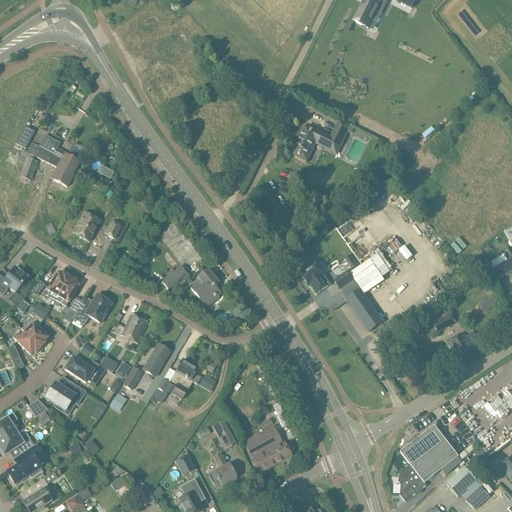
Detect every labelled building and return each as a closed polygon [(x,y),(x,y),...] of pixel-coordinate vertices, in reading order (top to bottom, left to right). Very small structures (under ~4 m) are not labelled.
[(380,0),(365,0),(365,1),(364,1),(362,5),(363,6),(354,22),(368,29),(377,11),(382,14),(388,3),(380,0)] [(393,0),(412,9),(416,0),(393,0)] [(154,17),(138,24),(142,34),(159,27),(154,17)] [(147,43),(139,48),(142,54),(140,55),(144,61),(143,63),(149,73),(151,72),(155,79),(157,78),(160,83),(168,78),(165,73),(167,72),(162,65),(164,64),(158,53),(156,54),(152,47),(150,48),(147,43)] [(297,147),(293,155),(307,162),(315,145),(318,141),(339,152),(343,145),(348,134),(350,135),(354,127),(352,126),(340,120),(332,137),(307,125),(305,130),(302,129),(294,146),(297,147)] [(34,133),(26,128),(18,141),(18,142),(16,145),(25,150),(34,133)] [(42,143),(39,147),(53,155),(53,156),(61,160),(60,162),(66,165),(66,167),(68,168),(66,172),(73,176),(80,163),(77,162),(80,157),(71,152),(68,157),(65,155),(66,154),(57,150),(60,144),(45,136),(42,143)] [(39,147),(31,144),(28,154),(21,152),(18,162),(24,164),(19,178),(30,182),(37,163),(35,162),(36,158),(57,169),(51,180),(67,188),(73,176),(66,172),(68,168),(66,167),(66,165),(60,162),(61,160),(53,156),(53,155),(39,147)] [(382,165),(373,174),(380,182),(390,173),(382,165)] [(103,178),(99,184),(106,188),(110,181),(103,178)] [(100,223),(84,214),(73,235),(89,244),(100,223)] [(121,228),(112,223),(105,235),(114,240),(121,228)] [(55,233),(51,224),(45,227),(49,236),(55,233)] [(511,271),(511,259),(497,268),(492,271),(497,280),(503,277),(511,271)] [(317,295),(330,286),(324,277),(324,276),(315,263),(300,274),(309,287),(311,286),(317,295)] [(187,275),(180,267),(173,272),(172,270),(169,273),(170,275),(161,283),(168,291),(169,290),(170,292),(177,286),(176,285),(182,279),(189,288),(204,306),(219,294),(213,288),(218,285),(207,271),(197,279),(198,280),(193,284),(186,275),(187,275)] [(28,279),(16,268),(8,277),(2,273),(0,275),(0,293),(2,296),(6,291),(7,292),(9,289),(15,294),(21,287),(28,279)] [(334,282),(340,290),(353,281),(347,273),(334,282)] [(58,274),(45,295),(50,298),(55,301),(58,297),(69,278),(63,275),(62,277),(58,274)] [(58,297),(55,301),(61,305),(66,308),(78,286),(74,283),(75,282),(69,278),(58,297)] [(45,286),(39,281),(30,292),(36,297),(45,286)] [(508,292),(505,285),(500,287),(503,295),(508,292)] [(348,302),(370,333),(383,324),(360,291),(347,300),(348,302)] [(73,321),(71,324),(80,330),(83,326),(88,318),(99,325),(111,305),(110,304),(110,302),(106,299),(104,301),(96,296),(87,311),(80,307),(75,315),(72,320),(73,321)] [(75,315),(80,307),(83,303),(76,299),(69,311),(75,315)] [(496,307),(494,302),(488,306),(487,304),(481,307),(482,309),(481,309),(484,313),(496,307)] [(21,330),(25,333),(40,349),(45,344),(43,343),(47,339),(37,329),(41,324),(46,318),(35,309),(30,316),(33,318),(21,330)] [(451,327),(443,312),(430,319),(431,322),(420,328),(426,340),(451,327)] [(123,332),(121,337),(137,345),(148,324),(131,316),(123,332)] [(25,333),(20,338),(17,334),(13,338),(30,356),(34,352),(36,354),(40,349),(25,333)] [(475,335),(467,340),(463,334),(448,343),(461,364),(476,354),(474,352),(482,347),(475,335)] [(89,358),(93,351),(83,345),(79,352),(89,358)] [(20,359),(14,346),(7,349),(13,362),(20,359)] [(169,354),(159,348),(143,373),(155,380),(166,363),(165,362),(169,354)] [(99,365),(111,374),(117,365),(105,357),(99,365)] [(88,369),(73,358),(64,371),(85,385),(93,373),(101,378),(106,371),(92,362),(88,369)] [(208,361),(203,370),(211,374),(216,365),(208,361)] [(176,373),(191,382),(193,383),(197,386),(201,379),(195,375),(198,370),(183,362),(176,373)] [(115,376),(124,380),(130,367),(121,363),(115,376)] [(404,378),(397,369),(392,373),(398,382),(404,378)] [(142,375),(134,370),(123,387),(131,392),(142,375)] [(176,373),(170,382),(177,386),(172,395),(182,401),(193,383),(191,382),(176,373)] [(163,379),(151,397),(162,404),(167,395),(168,395),(173,386),(164,380),(163,379)] [(86,394),(70,383),(64,391),(55,385),(50,392),(49,392),(45,397),(47,398),(45,400),(56,407),(55,409),(67,417),(75,405),(77,407),(86,394)] [(127,401),(117,395),(109,407),(118,413),(127,401)] [(47,411),(38,401),(27,408),(35,419),(47,411)] [(100,403),(97,408),(103,412),(107,407),(100,403)] [(0,441),(15,432),(10,425),(17,421),(13,415),(6,419),(6,420),(0,423),(0,441)] [(273,426),(269,419),(258,425),(261,432),(273,426)] [(238,445),(225,421),(212,428),(225,452),(238,445)] [(459,457),(435,426),(400,453),(410,465),(400,473),(399,483),(401,486),(400,496),(406,504),(427,487),(425,484),(459,457)] [(196,434),(199,440),(210,434),(207,428),(196,434)] [(289,456),(273,428),(267,432),(263,434),(243,444),(252,461),(253,461),(253,462),(250,463),(256,474),(289,456)] [(15,432),(0,441),(0,451),(3,457),(18,448),(22,454),(34,447),(26,435),(19,439),(15,432)] [(81,453),(78,444),(68,448),(72,457),(81,453)] [(36,445),(34,447),(22,454),(17,457),(21,464),(6,473),(15,487),(29,478),(31,480),(42,473),(42,474),(43,474),(36,463),(44,458),(36,445)] [(227,467),(220,454),(213,458),(220,470),(208,477),(213,484),(218,482),(218,483),(219,482),(221,487),(236,479),(229,466),(227,467)] [(511,456),(500,466),(511,480),(511,456)] [(118,468),(113,471),(117,477),(124,473),(118,468)] [(477,481),(465,468),(446,486),(458,498),(477,481)] [(51,492),(43,480),(29,489),(33,495),(30,498),(31,499),(23,504),(24,506),(24,507),(23,508),(23,509),(24,510),(24,511),(36,511),(37,511),(39,511),(44,509),(43,508),(50,503),(47,497),(51,492)] [(202,495),(194,481),(180,489),(185,497),(178,501),(184,511),(201,511),(202,511),(195,499),(202,495)] [(149,505),(135,484),(127,489),(130,493),(130,494),(140,510),(149,505)] [(490,497),(482,487),(466,502),(475,511),(490,497)] [(91,497),(87,489),(77,495),(82,503),(91,497)] [(74,511),(82,507),(76,498),(67,504),(71,511),(74,511)]
